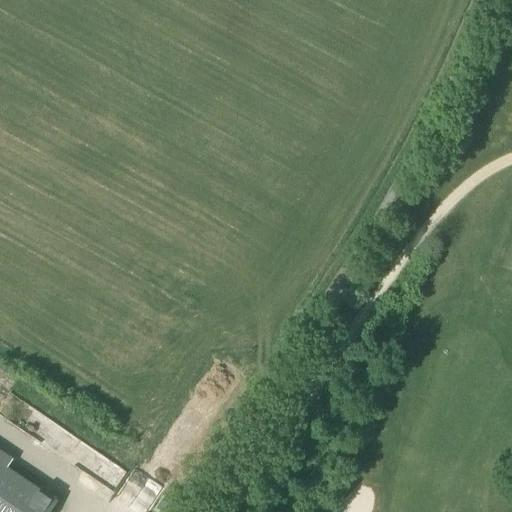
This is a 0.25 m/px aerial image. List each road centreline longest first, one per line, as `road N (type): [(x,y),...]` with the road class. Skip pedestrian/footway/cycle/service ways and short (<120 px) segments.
road 1 (unclassified): [(185,511),(407,181),(493,0)]
road 2 (track): [(0,430),(73,478),(93,511)]
